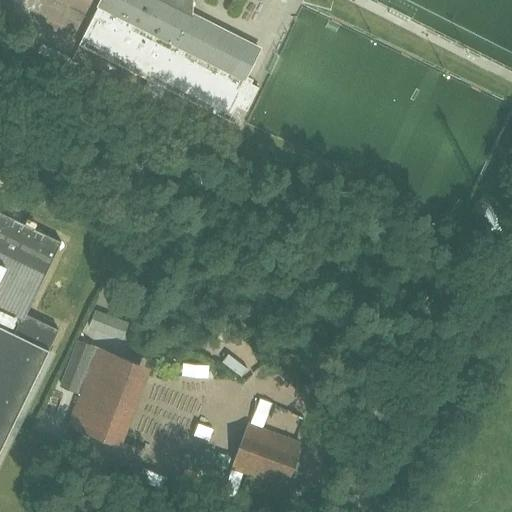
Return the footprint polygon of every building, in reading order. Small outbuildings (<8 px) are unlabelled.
[(246,74),(259,48),(190,13),(190,0),(100,0),(96,9),(79,44),(148,79),(142,90),(141,92),(159,101),(166,87),(229,119),(236,105),(246,110),(258,87),(250,83),(252,78),(246,75),(246,74)] [(0,449),(58,329),(26,314),(61,242),(0,212),(0,449)] [(128,323),(94,311),(89,326),(122,338),(128,323)] [(87,379),(98,349),(78,342),(67,372),(87,379)] [(69,426),(103,439),(132,361),(98,349),(87,379),(69,426)] [(292,441),(249,424),(233,468),(252,475),(282,486),(299,443),(292,441)]
